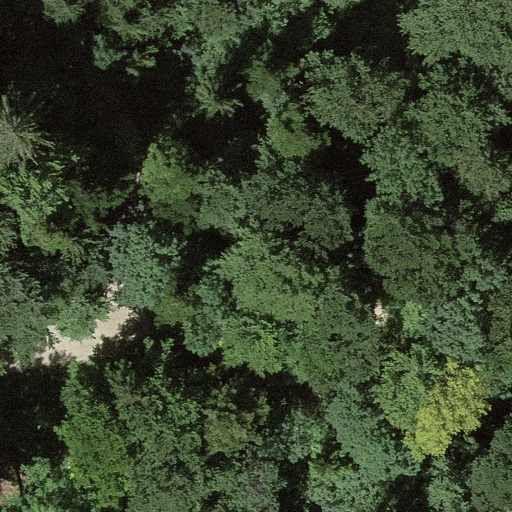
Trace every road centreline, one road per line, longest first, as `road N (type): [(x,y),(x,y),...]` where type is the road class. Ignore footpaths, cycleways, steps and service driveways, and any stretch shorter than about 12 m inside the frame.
road 1 (track): [(511,316),(334,336),(180,326),(91,295)]
road 2 (track): [(91,295),(117,255),(129,211),(123,128),(112,101),(84,74),(0,31)]
